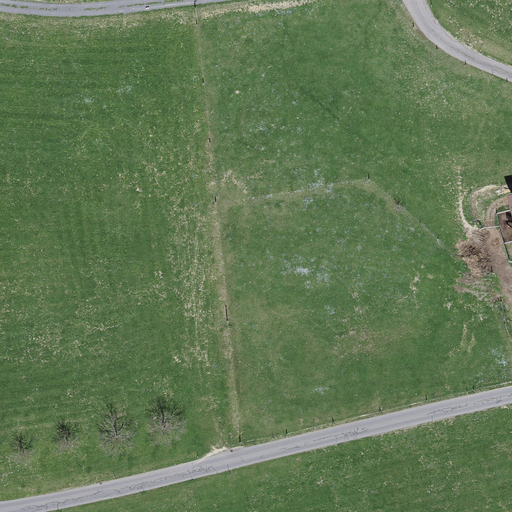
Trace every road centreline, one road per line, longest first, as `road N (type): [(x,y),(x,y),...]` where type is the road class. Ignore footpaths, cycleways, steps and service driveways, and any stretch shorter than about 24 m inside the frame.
road 1 (unclassified): [(0,511),(511,395)]
road 2 (track): [(223,0),(49,19),(0,12)]
road 3 (track): [(414,0),(419,17),(457,54),(511,77)]
